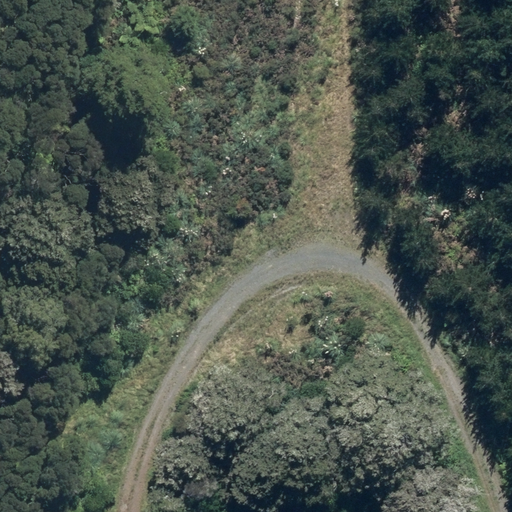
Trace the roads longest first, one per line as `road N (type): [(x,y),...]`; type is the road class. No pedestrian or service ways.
road 1 (track): [(155,348),(239,287),(295,270),(372,282),(417,316),(465,410),(502,511)]
road 2 (track): [(122,511),(155,348)]
